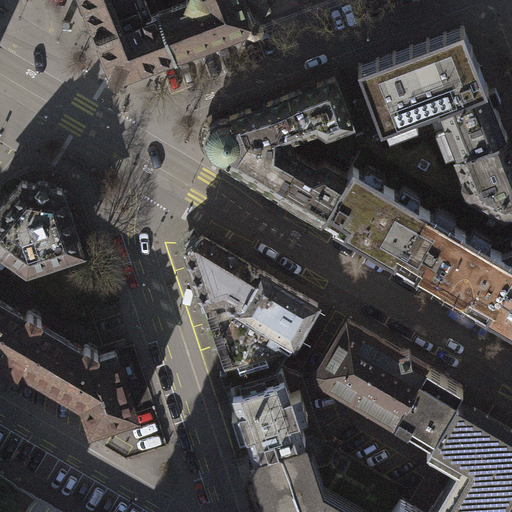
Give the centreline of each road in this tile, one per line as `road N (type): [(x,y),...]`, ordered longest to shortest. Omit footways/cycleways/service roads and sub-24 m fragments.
road 1 (tertiary): [(511,371),(172,171)]
road 2 (residential): [(226,511),(144,245),(148,210),(172,171)]
road 3 (residential): [(129,146),(146,122),(189,97),(448,0)]
road 4 (residential): [(176,511),(0,406)]
